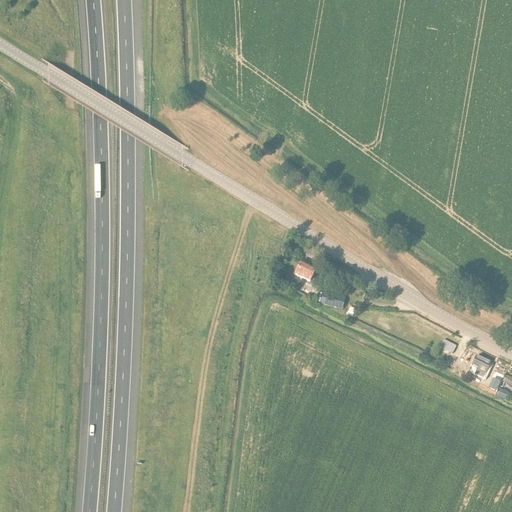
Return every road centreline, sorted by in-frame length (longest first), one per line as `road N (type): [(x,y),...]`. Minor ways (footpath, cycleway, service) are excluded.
road 1 (track): [(159,511),(186,291),(178,230),(160,199),(161,112),(200,115),(247,145),(335,219),(401,291)]
road 2 (tertiary): [(511,353),(0,44)]
road 3 (motorway): [(92,0),(101,299),(89,511)]
road 4 (motorway): [(113,511),(127,255),(123,0)]
road 5 (track): [(31,511),(51,196),(69,110)]
road 6 (track): [(254,201),(208,337),(185,511)]
road 7 (track): [(4,0),(69,39),(69,110)]
road 8 (track): [(0,198),(15,108),(0,80)]
